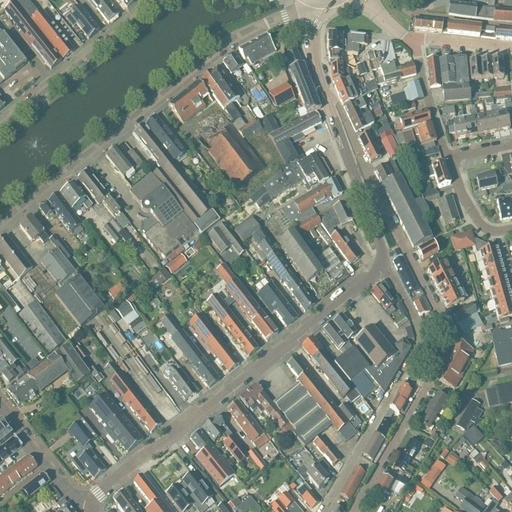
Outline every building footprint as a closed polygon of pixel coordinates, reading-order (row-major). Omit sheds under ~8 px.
[(13,0),(30,21),(63,61),(74,51),(42,11),(38,14),(28,1),(29,0),(13,0)] [(118,16),(105,0),(89,0),(108,24),(118,16)] [(120,0),(127,8),(137,0),(136,0),(120,0)] [(51,70),(62,62),(14,3),(3,12),(51,70)] [(493,21),(494,9),(476,8),(450,4),(448,15),(475,19),(493,21)] [(494,5),(494,9),(493,21),(511,22),(511,10),(499,9),(499,6),(494,5)] [(73,28),(76,25),(87,16),(80,8),(66,19),(73,28)] [(87,16),(76,25),(88,40),(99,31),(87,16)] [(423,31),(424,20),(415,19),(414,30),(423,31)] [(432,32),(433,21),(424,20),(423,31),(432,32)] [(433,21),(432,32),(441,33),(443,22),(433,21)] [(495,34),(495,28),(481,26),(445,22),(443,33),(480,37),(481,31),(486,32),(486,33),(495,34)] [(511,40),(511,29),(496,28),(495,39),(511,40)] [(2,36),(0,33),(0,85),(4,82),(25,64),(2,36)] [(251,66),(276,53),(266,35),(238,51),(244,61),(248,68),(251,66)] [(332,35),(330,61),(342,61),(342,35),(340,35),(338,35),(332,35)] [(347,45),(346,53),(346,55),(358,56),(358,50),(361,50),(363,48),(363,47),(367,47),(367,38),(348,36),(348,45),(347,45)] [(297,51),(285,55),(289,67),(301,63),(297,51)] [(373,52),(366,54),(368,61),(375,59),(373,52)] [(231,75),(243,67),(234,54),(223,63),(231,75)] [(468,81),(466,58),(452,60),(452,59),(439,61),(442,88),(444,105),(470,102),(469,81),(468,81)] [(428,75),(439,73),(437,59),(426,60),(428,75)] [(482,80),(492,79),(491,59),(480,60),(482,80)] [(491,59),(492,79),(503,78),(502,59),(491,59)] [(471,81),(482,80),(480,60),(469,61),(471,81)] [(398,80),(395,70),(393,62),(379,66),(380,69),(382,77),(381,79),(376,81),(377,86),(384,84),(398,80)] [(332,81),(343,79),(342,63),(330,65),(332,81)] [(395,70),(398,80),(401,80),(400,79),(416,75),(412,63),(404,65),(405,67),(395,70)] [(294,86),(309,80),(303,64),(288,70),(294,86)] [(241,118),(231,104),(239,99),(217,68),(201,80),(223,111),(224,110),(233,123),(231,125),(238,132),(243,140),(253,133),(254,135),(262,130),(255,120),(246,126),(240,118),(241,118)] [(439,73),(428,75),(430,89),(441,88),(439,73)] [(337,94),(352,88),(348,79),(344,81),(333,82),(332,83),(337,94)] [(300,101),(315,95),(309,80),(294,86),(300,101)] [(367,94),(377,90),(373,80),(363,85),(367,94)] [(412,103),(423,99),(418,82),(406,86),(412,103)] [(183,125),(205,108),(201,102),(208,97),(197,83),(168,106),(183,125)] [(286,84),(268,94),(277,109),(294,99),(286,84)] [(271,106),(267,99),(268,99),(259,86),(250,92),(259,105),(263,111),(271,106)] [(352,88),(337,94),(343,106),(357,99),(367,94),(364,88),(354,93),(352,88)] [(315,95),(300,101),(306,116),(321,110),(315,95)] [(395,96),(389,97),(392,107),(398,106),(395,96)] [(349,120),(367,112),(361,99),(343,108),(349,120)] [(407,112),(415,109),(413,103),(405,106),(407,112)] [(498,132),(493,106),(490,107),(491,115),(484,116),(488,134),(498,132)] [(493,106),(498,132),(509,130),(505,112),(498,113),(497,106),(493,106)] [(467,138),(463,120),(456,121),(454,114),(453,107),(442,110),(443,116),(444,116),(447,128),(449,135),(454,134),(456,140),(467,138)] [(467,138),(477,136),(472,110),(469,111),(470,119),(463,120),(467,138)] [(488,134),(484,116),(477,117),(476,110),(472,110),(477,136),(488,134)] [(398,132),(402,131),(402,130),(430,122),(426,111),(399,119),(400,124),(396,125),(398,132)] [(367,112),(349,120),(355,133),(374,124),(368,114),(367,112)] [(315,113),(269,136),(286,167),(290,164),(297,159),(287,141),(321,124),(315,113)] [(270,115),(260,121),(269,136),(279,130),(270,115)] [(145,125),(173,162),(185,153),(156,116),(145,125)] [(212,211),(173,162),(145,125),(144,125),(132,135),(160,169),(152,175),(193,226),(201,236),(220,221),(212,211)] [(383,128),(377,130),(380,136),(390,131),(388,125),(383,128)] [(436,142),(431,125),(416,130),(414,131),(415,136),(418,135),(421,146),(407,150),(409,156),(435,148),(433,143),(436,142)] [(411,131),(402,134),(403,137),(405,143),(406,146),(415,144),(411,131)] [(370,164),(381,159),(369,133),(358,138),(370,164)] [(389,159),(399,154),(391,136),(381,141),(389,159)] [(405,146),(401,148),(403,153),(405,157),(409,156),(407,150),(405,146)] [(117,147),(105,156),(114,168),(114,170),(114,171),(115,172),(116,173),(117,174),(118,174),(119,174),(123,178),(134,169),(135,172),(143,166),(131,151),(124,157),(117,147)] [(436,155),(434,149),(422,153),(423,158),(435,155),(436,155)] [(252,196),(250,198),(259,210),(271,202),(271,200),(273,199),(289,190),(301,182),(307,192),(329,180),(329,179),(330,178),(331,175),(322,160),(320,160),(318,157),(317,156),(316,157),(315,155),(305,160),(302,156),(302,155),(297,159),(290,164),(286,167),(280,171),(265,185),(252,196)] [(511,156),(509,157),(509,155),(501,157),(503,169),(508,176),(511,175),(511,156)] [(399,177),(392,163),(374,172),(413,249),(431,240),(422,222),(431,217),(422,199),(413,204),(400,177),(399,177)] [(450,185),(443,163),(431,167),(425,169),(429,179),(435,177),(439,189),(450,185)] [(479,192),(497,188),(495,180),(501,179),(499,170),(492,171),(493,175),(476,179),(479,192)] [(120,212),(108,198),(108,197),(87,171),(77,179),(98,205),(101,203),(113,218),(115,219),(109,224),(103,229),(115,244),(121,240),(117,234),(118,234),(125,243),(131,239),(123,230),(129,224),(120,212)] [(186,241),(197,232),(193,226),(151,174),(129,192),(140,206),(140,207),(140,209),(141,212),(136,216),(137,218),(143,221),(142,232),(145,235),(143,236),(156,253),(157,252),(164,259),(180,246),(177,242),(182,237),(186,241)] [(282,226),(311,209),(330,198),(331,201),(333,200),(333,199),(341,195),(341,196),(342,195),(334,179),(334,180),(326,184),(293,203),(280,211),(284,217),(278,221),(282,226)] [(86,199),(74,184),(66,190),(64,189),(61,191),(61,194),(60,195),(71,210),(78,205),(80,208),(83,206),(87,211),(92,207),(86,199)] [(423,196),(423,197),(428,196),(429,195),(426,184),(420,186),(423,196)] [(511,184),(507,185),(501,187),(503,193),(509,192),(511,191),(511,184)] [(82,226),(58,194),(47,202),(39,209),(46,218),(48,220),(55,214),(70,234),(82,226)] [(428,196),(423,197),(425,204),(439,199),(437,194),(433,195),(433,194),(428,196)] [(444,227),(459,222),(451,197),(436,202),(444,227)] [(511,198),(508,199),(497,201),(501,221),(511,219),(511,198)] [(322,224),(321,225),(329,237),(350,266),(359,259),(339,232),(335,234),(332,230),(340,226),(352,220),(358,217),(351,202),(345,205),(345,203),(318,216),(322,224)] [(300,237),(321,225),(316,216),(315,216),(311,209),(282,226),(285,231),(291,227),(293,229),(294,229),(300,237)] [(43,245),(48,240),(44,234),(31,218),(19,227),(32,244),(38,239),(43,245)] [(251,218),(234,231),(243,244),(251,238),(258,233),(261,231),(251,218)] [(246,252),(224,224),(207,237),(210,240),(213,244),(221,255),(231,247),(239,257),(243,254),(246,252)] [(261,231),(251,238),(258,247),(267,259),(276,253),(261,231)] [(310,255),(294,232),(278,245),(307,285),(324,273),(329,281),(344,270),(329,249),(314,260),(313,258),(318,254),(316,251),(310,255)] [(458,236),(451,238),(455,252),(462,250),(463,250),(465,250),(475,247),(476,247),(474,241),(471,232),(464,234),(458,236)] [(0,240),(0,241),(25,275),(31,269),(6,236),(0,240)] [(56,251),(40,263),(58,286),(62,291),(54,297),(80,329),(104,310),(103,309),(79,277),(78,278),(75,273),(66,262),(73,256),(67,249),(60,239),(58,241),(54,236),(49,240),(50,242),(56,251)] [(475,240),(474,241),(476,247),(475,247),(477,253),(479,252),(482,262),(500,257),(497,246),(490,248),(489,246),(475,240)] [(0,255),(19,280),(25,275),(0,241),(0,255)] [(423,262),(437,254),(432,243),(417,250),(423,262)] [(169,263),(184,251),(181,247),(167,259),(169,263)] [(276,253),(266,260),(305,313),(314,305),(276,253)] [(500,257),(482,262),(484,269),(484,271),(487,281),(505,276),(502,266),(502,264),(500,257)] [(413,280),(402,258),(393,263),(409,295),(419,290),(418,289),(420,288),(415,279),(413,280)] [(179,269),(173,261),(165,268),(171,275),(179,269)] [(432,279),(449,272),(445,262),(428,270),(432,279)] [(224,265),(216,271),(224,281),(228,286),(228,287),(224,290),(230,297),(234,302),(246,316),(257,307),(235,280),(224,265)] [(160,286),(171,278),(164,269),(153,278),(160,286)] [(437,289),(454,282),(449,272),(432,279),(437,289)] [(505,276),(487,281),(488,286),(490,291),(493,301),(511,296),(508,286),(507,281),(505,276)] [(391,289),(387,281),(387,282),(382,284),(387,292),(391,289)] [(454,282),(437,289),(446,309),(463,302),(454,282)] [(114,300),(125,292),(119,284),(108,292),(114,300)] [(260,294),(257,296),(271,314),(274,312),(286,328),(297,319),(285,303),(276,291),(271,285),(260,294)] [(389,316),(395,312),(391,307),(394,304),(380,286),(371,293),(385,311),(389,316)] [(16,308),(5,292),(1,296),(12,311),(15,315),(20,311),(17,307),(16,308)] [(248,358),(258,350),(217,296),(206,304),(248,358)] [(511,296),(493,301),(493,304),(495,310),(495,311),(498,321),(499,321),(500,324),(508,322),(507,318),(511,317),(511,300),(511,298),(511,296)] [(425,304),(423,299),(413,304),(419,316),(431,311),(427,303),(425,304)] [(122,320),(133,311),(125,300),(114,309),(122,320)] [(48,355),(66,342),(36,302),(18,315),(48,355)] [(457,324),(477,314),(472,304),(452,314),(457,324)] [(257,307),(246,316),(267,343),(278,334),(257,307)] [(401,317),(406,314),(406,313),(405,312),(403,309),(398,311),(401,317)] [(114,324),(119,321),(111,310),(107,314),(114,324)] [(181,332),(169,315),(160,322),(172,339),(171,339),(192,367),(202,359),(181,331),(181,332)] [(228,373),(238,365),(200,315),(196,317),(197,318),(189,324),(228,373)] [(348,341),(357,334),(342,315),(332,323),(348,341)] [(398,329),(408,321),(403,316),(393,324),(398,329)] [(139,319),(129,326),(136,335),(146,327),(139,319)] [(369,369),(368,368),(353,349),(349,344),(333,324),(323,331),(340,351),(344,356),(334,364),(362,400),(378,387),(365,372),(369,369)] [(365,372),(378,387),(384,394),(410,349),(410,348),(403,340),(395,347),(391,351),(372,327),(353,342),(373,367),(370,369),(369,368),(368,368),(369,369),(365,372)] [(404,329),(408,340),(413,339),(410,327),(404,329)] [(498,368),(511,364),(511,330),(501,332),(493,334),(491,335),(498,368)] [(483,337),(484,344),(492,342),(490,335),(483,337)] [(312,339),(301,348),(311,360),(323,351),(313,339),(312,339)] [(12,367),(16,364),(19,361),(2,340),(0,341),(0,357),(2,356),(12,367)] [(76,342),(71,346),(74,351),(80,347),(76,342)] [(454,389),(470,360),(472,351),(456,343),(454,351),(437,380),(454,389)] [(15,386),(7,392),(19,405),(39,391),(40,392),(66,372),(76,386),(82,382),(89,376),(89,375),(80,363),(72,352),(68,345),(54,355),(54,356),(53,356),(26,378),(15,386)] [(73,352),(72,352),(80,363),(88,357),(80,347),(74,351),(73,352)] [(351,404),(359,397),(354,390),(323,352),(323,351),(311,360),(343,399),(345,397),(351,404)] [(296,358),(286,365),(298,380),(307,373),(296,358)] [(31,370),(38,364),(34,359),(26,365),(31,370)] [(202,359),(192,367),(209,389),(219,381),(202,359)] [(0,375),(2,373),(9,368),(4,362),(0,365),(0,375)] [(12,367),(9,369),(1,375),(8,383),(15,378),(18,380),(24,374),(28,371),(25,367),(21,371),(16,364),(12,367)] [(151,434),(161,426),(111,364),(104,370),(112,381),(110,382),(151,434)] [(94,367),(88,372),(94,379),(98,384),(99,384),(104,380),(99,375),(100,374),(94,367)] [(175,373),(172,369),(170,368),(167,368),(163,372),(163,374),(163,376),(165,379),(169,379),(185,402),(197,393),(180,370),(175,373)] [(357,434),(348,424),(307,373),(298,380),(296,382),(299,386),(274,406),(295,432),(292,434),(304,448),(331,427),(337,434),(338,433),(346,443),(357,434)] [(288,424),(262,394),(255,385),(239,399),(249,410),(256,403),(280,431),(282,429),(288,435),(293,431),(288,424)] [(489,410),(511,404),(511,385),(485,392),(489,410)] [(396,398),(405,403),(411,391),(402,386),(396,398)] [(444,413),(451,403),(437,395),(419,425),(428,431),(440,411),(444,413)] [(126,455),(142,442),(105,396),(90,408),(110,434),(108,437),(114,444),(116,442),(126,455)] [(398,414),(405,403),(396,398),(389,409),(398,414)] [(479,421),(478,420),(482,412),(477,409),(479,405),(471,401),(456,428),(464,432),(470,422),(474,424),(473,426),(475,429),(483,423),(480,420),(479,421)] [(256,449),(267,440),(262,434),(263,434),(237,402),(227,410),(256,449)] [(354,430),(361,424),(356,418),(356,417),(345,404),(337,410),(349,424),(354,430)] [(388,421),(394,412),(389,410),(384,419),(375,435),(374,435),(362,456),(361,458),(370,463),(371,461),(372,461),(384,440),(393,424),(388,421)] [(248,457),(224,426),(216,417),(202,429),(214,443),(222,436),(226,441),(227,442),(223,445),(238,464),(248,457)] [(0,445),(11,436),(0,422),(0,421),(0,445)] [(82,422),(69,432),(80,446),(74,451),(79,457),(71,463),(81,476),(87,472),(93,480),(105,471),(92,454),(89,452),(91,451),(91,450),(90,449),(87,445),(94,440),(96,438),(82,422)] [(467,432),(465,434),(469,438),(475,444),(480,440),(481,441),(483,439),(473,427),(467,432)] [(199,432),(190,440),(201,454),(195,459),(219,489),(235,476),(224,462),(214,451),(211,447),(199,432)] [(427,439),(434,443),(438,437),(431,433),(427,439)] [(323,455),(330,449),(320,437),(313,443),(323,455)] [(0,449),(0,464),(21,448),(14,438),(0,449)] [(402,454),(411,459),(419,445),(410,440),(402,454)] [(430,450),(433,444),(427,440),(423,447),(430,450)] [(494,440),(490,445),(496,451),(500,447),(494,440)] [(330,449),(323,455),(332,467),(340,460),(330,449)] [(261,471),(266,468),(261,460),(253,450),(248,455),(255,464),(261,471)] [(440,457),(443,459),(449,453),(445,450),(440,457)] [(407,467),(411,459),(402,454),(393,468),(403,474),(410,478),(414,471),(407,467)] [(482,459),(478,455),(474,458),(472,460),(476,465),(482,459)] [(7,494),(13,489),(12,487),(37,467),(28,457),(0,478),(0,496),(6,492),(7,494)] [(324,472),(329,469),(321,459),(316,463),(324,472)] [(488,467),(483,461),(479,465),(484,470),(488,467)] [(500,466),(504,470),(508,467),(504,462),(500,466)] [(299,470),(296,473),(300,477),(303,481),(303,482),(308,478),(318,490),(322,487),(329,481),(317,466),(308,473),(303,467),(299,470)] [(426,476),(429,479),(436,469),(433,466),(426,476)] [(350,500),(365,473),(356,468),(340,495),(350,500)] [(25,502),(29,499),(49,483),(42,474),(21,490),(22,491),(13,499),(13,500),(7,505),(12,511),(18,506),(17,504),(23,499),(25,502)] [(187,499),(193,506),(196,511),(204,511),(207,510),(203,505),(212,498),(193,474),(182,482),(183,484),(192,495),(187,499)] [(402,482),(403,479),(396,475),(394,480),(393,479),(392,481),(382,476),(375,489),(385,495),(388,489),(393,492),(399,483),(404,486),(405,483),(402,482)] [(144,511),(169,511),(142,476),(133,483),(151,506),(144,511)] [(179,511),(185,511),(193,506),(187,499),(192,495),(183,484),(178,488),(177,486),(166,495),(179,511)] [(305,484),(296,492),(311,510),(311,509),(311,510),(319,503),(319,502),(310,492),(311,491),(305,484)] [(414,484),(403,501),(405,502),(407,503),(407,504),(415,491),(423,496),(426,492),(414,484)] [(498,503),(504,497),(495,487),(489,493),(498,503)] [(455,498),(463,503),(469,495),(461,489),(455,498)] [(122,511),(139,511),(124,491),(113,499),(122,511)] [(278,501),(270,508),(273,511),(301,511),(286,493),(278,500),(286,508),(285,510),(278,501)] [(511,493),(503,501),(504,502),(508,506),(507,507),(506,507),(511,511),(511,493),(511,494),(511,493)] [(481,504),(484,500),(476,494),(473,498),(469,495),(463,503),(459,509),(463,511),(481,511),(486,507),(481,504)] [(72,511),(66,504),(63,500),(56,505),(60,510),(57,511),(47,511),(45,511),(72,511)] [(496,511),(494,510),(498,505),(492,501),(484,511),(496,511)] [(244,502),(236,509),(238,511),(246,511),(250,509),(244,502)] [(220,511),(231,511),(224,503),(217,508),(220,511)]
